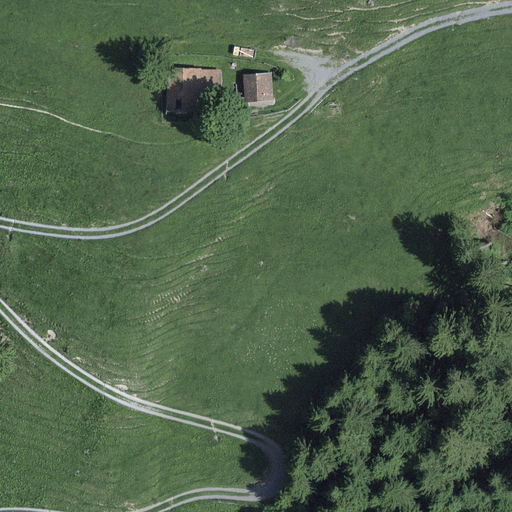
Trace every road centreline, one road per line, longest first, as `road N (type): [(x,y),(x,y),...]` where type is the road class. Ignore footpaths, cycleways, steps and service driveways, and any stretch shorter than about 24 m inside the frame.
road 1 (track): [(0,222),(70,233),(147,222),(351,67),(442,22),(511,8)]
road 2 (track): [(151,511),(187,496),(262,491),(273,482),(276,458),(249,436),(91,383),(0,307)]
